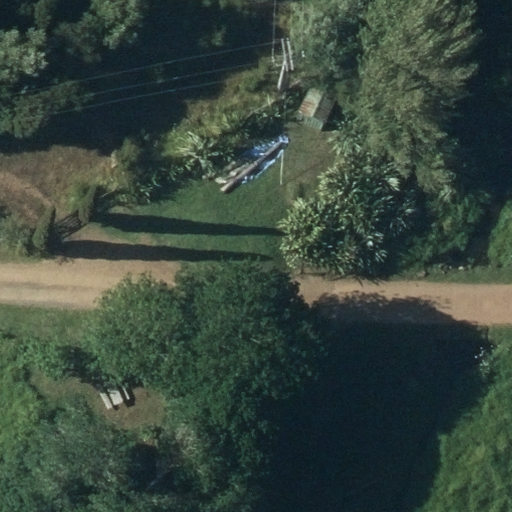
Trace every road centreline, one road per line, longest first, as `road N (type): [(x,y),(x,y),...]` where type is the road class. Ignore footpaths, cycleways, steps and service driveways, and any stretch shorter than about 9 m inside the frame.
road 1 (track): [(0,161),(105,134),(251,75),(311,0)]
road 2 (track): [(113,282),(55,220),(0,184)]
